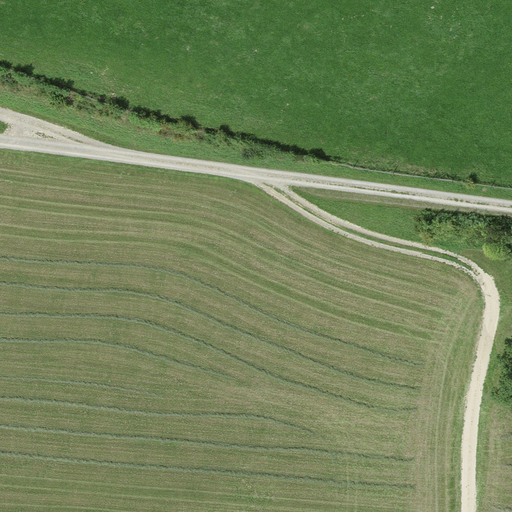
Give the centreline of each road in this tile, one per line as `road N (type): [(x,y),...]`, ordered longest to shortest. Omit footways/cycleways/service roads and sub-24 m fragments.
road 1 (track): [(0,142),(511,205)]
road 2 (track): [(466,511),(470,412),(490,323),(490,293),(478,269),(362,236),(249,176)]
